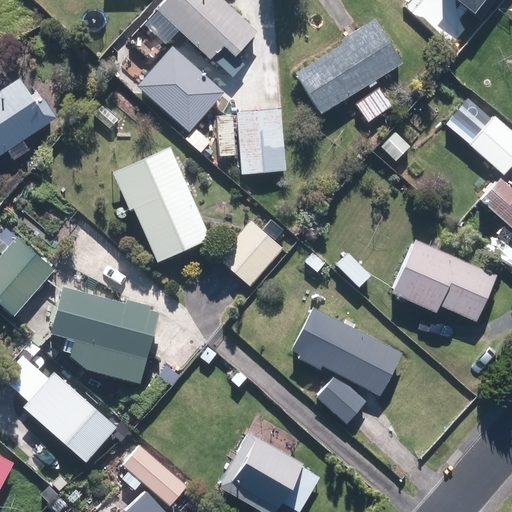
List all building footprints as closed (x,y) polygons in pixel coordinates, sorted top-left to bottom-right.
[(169,0),(158,12),(211,61),(223,47),(234,58),(258,33),(222,0),(169,0)] [(434,0),(423,14),(455,39),(481,5),(475,0),(434,0)] [(297,76),(321,115),(402,64),(375,21),(343,42),(346,46),(297,76)] [(182,136),(217,96),(164,51),(130,90),(182,136)] [(0,91),(0,157),(59,119),(45,99),(38,103),(21,78),(0,91)] [(355,105),(369,123),(392,106),(378,88),(355,105)] [(105,100),(89,115),(110,135),(125,120),(105,100)] [(239,114),(243,175),(285,172),(282,112),(239,114)] [(469,146),(504,175),(511,165),(511,133),(493,117),(469,146)] [(235,121),(216,121),(216,152),(235,152),(235,121)] [(461,133),(468,138),(473,130),(467,126),(461,133)] [(392,131),(375,150),(392,164),(408,145),(392,131)] [(136,210),(158,263),(211,241),(172,148),(114,173),(130,213),(136,210)] [(511,189),(502,181),(483,203),(511,228),(511,189)] [(219,259),(252,287),(285,249),(251,221),(219,259)] [(0,259),(0,302),(17,317),(56,269),(18,237),(0,259)] [(440,307),(477,323),(497,277),(416,241),(393,295),(437,314),(440,307)] [(305,263),(319,273),(326,263),(312,253),(305,263)] [(343,254),(329,270),(355,293),(369,278),(343,254)] [(87,371),(141,385),(159,313),(151,311),(152,307),(128,301),(127,305),(64,289),(52,336),(76,342),(72,357),(87,371)] [(322,368),(380,396),(402,353),(315,309),(293,352),(300,355),(298,360),(321,371),(322,368)] [(200,357),(210,365),(218,355),(209,347),(200,357)] [(187,375),(168,358),(154,374),(173,391),(187,375)] [(15,411),(78,466),(111,428),(49,373),(15,411)] [(317,399),(348,425),(367,402),(337,375),(317,399)] [(218,486),(262,511),(277,511),(304,466),(248,434),(218,486)] [(124,466),(170,508),(187,489),(141,447),(124,466)] [(0,488),(13,463),(0,456),(0,488)] [(165,511),(154,499),(140,511),(165,511)]
